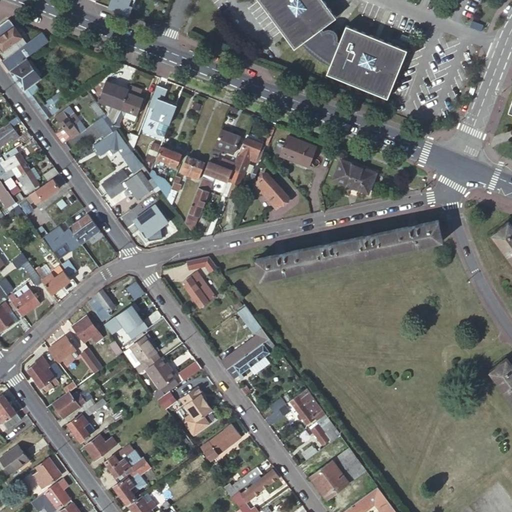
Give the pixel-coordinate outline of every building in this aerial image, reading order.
[(131,10),(135,0),(111,0),(110,2),(131,10)] [(264,0),(302,52),(310,46),(331,32),(345,21),(328,0),(264,0)] [(26,58),(35,52),(34,51),(48,41),(43,32),(28,43),(15,24),(0,34),(0,49),(6,57),(13,52),(14,54),(4,62),(10,70),(26,58)] [(348,45),(339,68),(335,77),(396,102),(416,54),(355,29),(348,45)] [(329,64),(339,68),(348,45),(345,44),(346,42),(347,40),(347,39),(346,37),(344,34),(342,33),(341,32),(336,32),(334,32),(332,33),(331,32),(310,46),(314,50),(317,54),(321,57),(324,60),(329,64)] [(41,78),(26,58),(10,70),(37,108),(46,119),(53,115),(36,92),(41,89),(36,82),(41,78)] [(129,91),(129,90),(107,81),(99,101),(122,110),(129,91)] [(59,107),(70,99),(63,89),(49,99),(51,102),(54,100),(59,107)] [(122,110),(115,127),(117,130),(119,128),(120,128),(123,125),(120,122),(124,113),(126,114),(127,111),(137,114),(143,98),(129,91),(122,110)] [(169,124),(177,105),(159,98),(152,117),(169,124)] [(115,127),(96,100),(90,105),(99,116),(93,121),(103,135),(115,127)] [(73,139),(88,128),(71,104),(55,115),(73,139)] [(12,124),(0,132),(0,148),(13,139),(14,141),(19,137),(17,135),(19,134),(12,124)] [(115,127),(103,135),(92,143),(99,153),(110,145),(113,150),(118,147),(136,171),(144,166),(132,150),(126,141),(117,130),(115,127)] [(239,147),(243,137),(241,136),(223,128),(216,145),(234,153),(237,147),(239,147)] [(132,150),(138,136),(129,132),(126,141),(132,150)] [(310,165),(317,147),(288,136),(281,154),(310,165)] [(263,144),(247,137),(240,153),(257,160),(260,153),(262,154),(264,150),(261,149),(263,144)] [(149,154),(144,167),(149,174),(152,168),(161,145),(155,143),(150,154),(149,154)] [(16,156),(20,153),(26,149),(23,145),(13,151),(16,156)] [(176,168),(182,153),(163,145),(158,157),(170,162),(168,165),(176,168)] [(8,172),(25,160),(20,153),(16,156),(13,151),(5,157),(8,161),(1,166),(3,168),(0,170),(0,176),(1,177),(4,175),(8,172)] [(209,160),(232,169),(235,161),(222,155),(221,159),(217,157),(218,154),(212,152),(209,160)] [(198,178),(205,162),(188,155),(181,171),(198,178)] [(369,189),(377,169),(343,155),(335,175),(369,189)] [(41,183),(25,160),(8,172),(12,176),(17,173),(26,184),(23,186),(28,192),(41,183)] [(228,180),(229,177),(232,169),(209,160),(198,186),(206,189),(210,178),(211,173),(228,180)] [(254,179),(259,168),(253,165),(248,177),(254,179)] [(54,177),(59,173),(55,166),(43,175),(48,181),(54,177)] [(157,184),(160,189),(167,198),(170,191),(173,184),(165,181),(166,178),(157,174),(156,171),(155,170),(152,168),(149,174),(152,177),(157,184)] [(103,184),(108,192),(122,181),(129,176),(123,169),(103,184)] [(139,197),(157,184),(152,177),(149,179),(142,169),(127,181),(139,197)] [(276,208),(289,197),(268,173),(255,184),(276,208)] [(54,177),(48,181),(27,197),(30,201),(31,200),(33,203),(59,185),(54,177)] [(17,202),(2,181),(0,182),(0,194),(9,208),(17,202)] [(122,181),(108,192),(113,199),(128,188),(122,181)] [(193,231),(209,190),(206,189),(198,186),(185,220),(193,231)] [(170,191),(167,198),(172,204),(176,193),(170,191)] [(30,201),(27,197),(19,203),(27,214),(35,209),(30,201)] [(147,237),(169,221),(156,203),(134,219),(147,237)] [(72,251),(101,230),(89,214),(65,231),(60,235),(67,244),(72,251)] [(262,278),(443,239),(439,220),(417,224),(417,221),(411,222),(412,225),(372,234),(371,231),(366,232),(366,235),(330,243),(329,240),(323,241),(324,244),(285,253),(284,250),(278,251),(279,254),(258,259),(262,278)] [(511,257),(511,223),(509,220),(493,232),(511,257)] [(55,254),(67,244),(60,235),(65,231),(60,225),(43,237),(55,254)] [(17,268),(28,260),(24,254),(12,262),(17,268)] [(217,266),(210,256),(201,258),(210,271),(217,266)] [(63,264),(70,275),(77,270),(70,259),(63,264)] [(44,282),(36,271),(29,261),(23,265),(39,286),(44,282)] [(44,282),(53,294),(71,281),(62,267),(48,277),(41,267),(36,271),(44,282)] [(201,307),(215,296),(197,272),(183,282),(201,307)] [(126,286),(133,299),(144,293),(137,280),(126,286)] [(97,294),(90,300),(104,319),(111,314),(109,311),(116,306),(104,289),(97,294)] [(10,297),(23,315),(40,303),(31,290),(18,299),(14,294),(10,297)] [(246,305),(242,300),(234,307),(237,312),(240,310),(246,305)] [(0,329),(1,331),(15,322),(8,312),(11,309),(7,304),(4,306),(2,304),(0,305),(0,329)] [(261,326),(246,305),(240,310),(255,331),(261,326)] [(116,320),(127,335),(134,330),(122,314),(117,318),(116,320)] [(87,315),(73,325),(84,341),(91,336),(95,342),(103,337),(87,315)] [(114,315),(106,321),(123,344),(130,339),(127,335),(116,320),(117,318),(114,315)] [(69,333),(52,345),(62,359),(65,357),(68,362),(75,357),(72,351),(79,346),(69,333)] [(147,333),(145,335),(156,350),(158,348),(147,333)] [(136,365),(140,371),(141,371),(144,369),(161,357),(156,350),(145,335),(129,347),(140,362),(136,365)] [(229,357),(223,361),(228,369),(259,345),(253,338),(228,356),(229,357)] [(259,345),(228,369),(237,381),(244,376),(242,373),(270,352),(269,350),(275,346),(269,338),(259,345)] [(115,355),(121,350),(113,339),(107,344),(115,355)] [(80,353),(94,373),(103,366),(88,347),(80,353)] [(44,393),(59,382),(56,377),(62,373),(54,362),(48,367),(41,356),(34,361),(36,363),(27,369),(44,393)] [(174,375),(161,357),(144,369),(158,387),(174,375)] [(200,366),(195,358),(181,368),(187,376),(200,366)] [(511,398),(511,363),(508,358),(491,370),(511,398)] [(71,390),(54,403),(65,417),(92,397),(88,392),(99,385),(91,375),(80,383),(71,390)] [(68,385),(71,390),(80,383),(76,379),(68,385)] [(202,391),(197,384),(180,397),(197,420),(212,408),(205,398),(200,392),(202,391)] [(170,390),(158,398),(164,408),(177,400),(170,390)] [(247,395),(252,401),(256,398),(252,392),(247,395)] [(321,414),(322,417),(323,416),(325,414),(311,395),(307,397),(309,399),(306,401),(300,393),(291,400),(308,424),(321,414)] [(0,416),(9,428),(24,418),(19,412),(18,412),(5,394),(0,398),(0,416)] [(279,409),(287,403),(282,397),(271,405),(276,412),(279,409)] [(103,398),(68,423),(81,442),(91,434),(85,426),(90,423),(86,417),(106,402),(103,398)] [(116,421),(127,412),(123,406),(111,414),(116,421)] [(276,412),(268,417),(273,424),(284,416),(279,409),(276,412)] [(330,439),(332,442),(338,437),(329,423),(323,427),(319,423),(312,429),(323,444),(330,439)] [(218,453),(237,438),(229,427),(210,442),(208,440),(201,446),(211,459),(219,454),(218,453)] [(100,434),(84,446),(95,460),(113,447),(107,438),(104,440),(100,434)] [(132,441),(104,462),(116,477),(121,473),(125,478),(149,460),(145,455),(143,456),(132,441)] [(12,474),(30,460),(19,445),(1,459),(12,474)] [(302,453),(307,459),(317,452),(312,446),(302,453)] [(320,488),(328,499),(366,471),(349,447),(310,476),(318,488),(320,488)] [(50,458),(37,467),(40,472),(35,475),(45,488),(63,475),(50,458)] [(153,465),(149,460),(125,478),(120,482),(114,486),(127,504),(136,497),(134,493),(139,489),(136,485),(139,482),(134,476),(140,472),(142,474),(153,465)] [(246,484),(261,473),(256,466),(237,481),(241,487),(246,484)] [(248,486),(246,484),(241,487),(231,495),(235,500),(242,495),(246,501),(278,477),(272,468),(248,486)] [(120,482),(125,478),(121,473),(116,477),(120,482)] [(64,479),(46,492),(58,508),(71,499),(65,490),(69,486),(64,479)] [(396,511),(378,487),(368,495),(374,505),(379,511),(396,511)] [(151,500),(146,494),(129,507),(132,511),(153,511),(152,510),(157,506),(152,499),(151,500)] [(368,495),(345,511),(364,511),(374,505),(368,495)] [(81,511),(74,502),(61,511),(81,511)]
